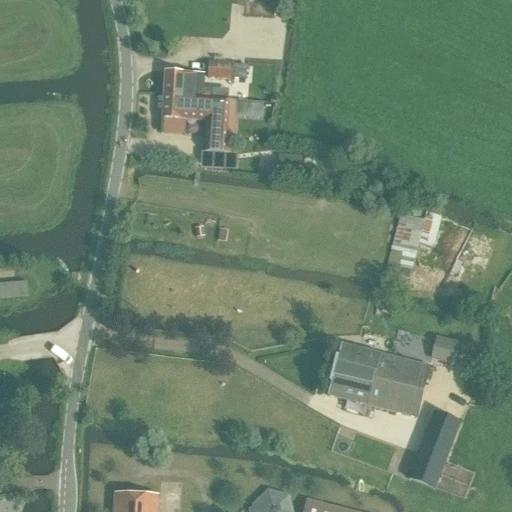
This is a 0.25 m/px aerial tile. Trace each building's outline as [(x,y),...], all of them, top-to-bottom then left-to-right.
[(233,80),(235,64),(210,63),(208,78),(233,80)] [(166,72),(164,95),(194,97),(194,98),(213,99),(214,90),(203,89),(205,75),(166,72)] [(194,98),(194,97),(164,95),(164,96),(163,118),(192,120),(192,121),(209,123),(208,133),(207,133),(205,153),(227,154),(228,134),(229,100),(194,98)] [(279,156),(278,173),(277,179),(300,181),(302,158),(279,156)] [(345,171),(326,165),(322,179),(341,185),(345,171)] [(403,205),(401,215),(425,221),(427,212),(403,205)] [(401,215),(394,238),(420,245),(433,249),(442,218),(428,214),(426,222),(401,215)] [(461,344),(449,341),(443,363),(455,366),(461,344)] [(417,420),(430,369),(342,346),(329,398),(417,420)] [(434,414),(409,479),(435,489),(460,424),(434,414)] [(293,511),(289,497),(269,491),(253,506),(253,511),(293,511)] [(157,511),(159,497),(116,495),(115,511),(157,511)] [(347,511),(308,502),(305,511),(347,511)]
